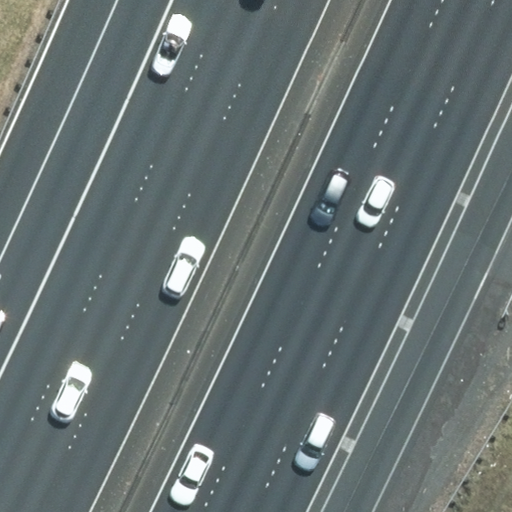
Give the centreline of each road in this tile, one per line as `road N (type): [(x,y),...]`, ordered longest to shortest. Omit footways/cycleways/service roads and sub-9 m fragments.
road 1 (motorway): [(440,0),(198,511)]
road 2 (motorway): [(41,511),(149,292),(276,0)]
